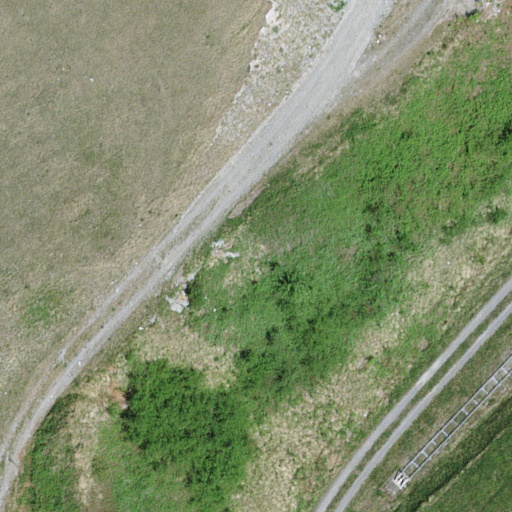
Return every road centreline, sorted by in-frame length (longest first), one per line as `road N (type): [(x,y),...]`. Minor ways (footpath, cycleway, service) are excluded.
road 1 (track): [(0,510),(25,424),(349,55),(373,0)]
road 2 (track): [(354,511),(511,333)]
